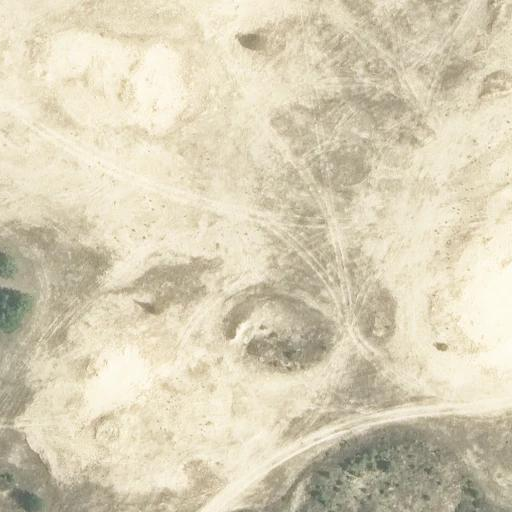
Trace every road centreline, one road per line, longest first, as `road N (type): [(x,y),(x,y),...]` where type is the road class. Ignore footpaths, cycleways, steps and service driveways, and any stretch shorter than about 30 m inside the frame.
road 1 (track): [(469,0),(435,32),(341,210),(337,277),(352,366),(335,413),(214,511)]
road 2 (track): [(11,157),(44,154),(130,192),(236,211),(300,242),(441,382),(488,414),(511,414)]
